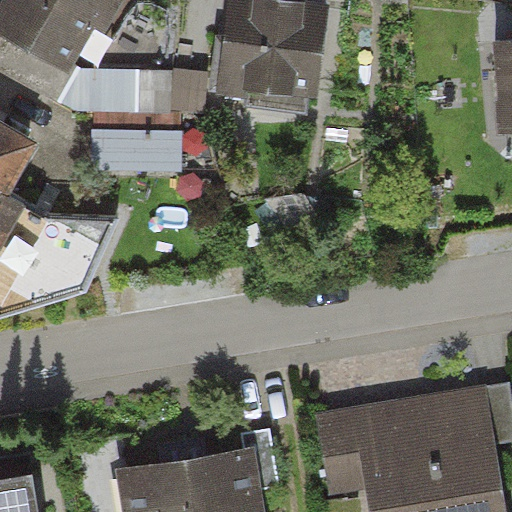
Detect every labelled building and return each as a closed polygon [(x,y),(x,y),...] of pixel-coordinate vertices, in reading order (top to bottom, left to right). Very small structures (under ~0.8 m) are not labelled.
[(8,0),(0,16),(0,22),(12,29),(0,50),(0,66),(60,99),(77,68),(67,62),(90,20),(101,26),(115,0),(8,0)] [(309,111),(321,8),(254,0),(236,0),(232,39),(218,37),(212,88),(246,92),(245,103),(309,111)] [(511,126),(511,43),(493,45),(500,127),(511,126)] [(170,73),(105,72),(104,110),(169,110),(170,73)] [(0,123),(0,314),(87,287),(117,216),(52,213),(3,185),(29,140),(0,123)] [(181,131),(94,130),(94,168),(180,169),(181,131)] [(498,511),(482,389),(342,408),(356,511),(498,511)] [(243,511),(236,455),(110,472),(115,511),(243,511)] [(0,511),(44,511),(39,468),(0,472),(0,511)]
